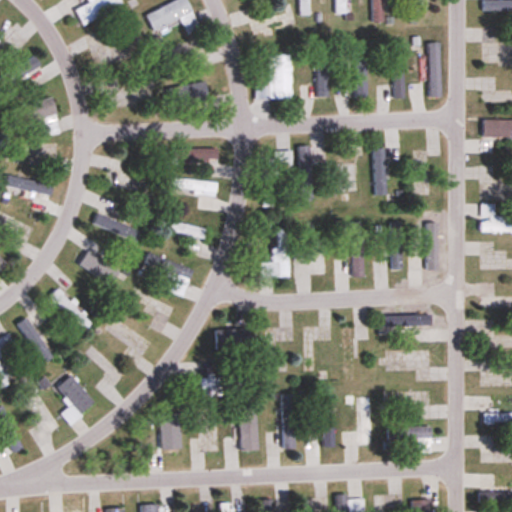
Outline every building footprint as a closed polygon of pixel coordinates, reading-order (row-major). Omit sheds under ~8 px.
[(121,8),(118,0),(95,0),(74,9),(80,24),(121,8)] [(177,0),(144,15),(152,32),(180,20),(186,34),(198,29),(185,0),(177,0)] [(297,0),(297,16),(308,16),(308,0),(297,0)] [(333,0),(334,14),(344,14),(343,0),(333,0)] [(382,23),(381,0),(369,0),(369,23),(382,23)] [(411,0),(411,14),(422,14),(422,0),(411,0)] [(427,44),(428,99),(440,98),(439,43),(427,44)] [(290,101),(290,56),(267,56),(267,87),(254,87),(254,101),(290,101)] [(0,78),(0,91),(39,67),(33,57),(0,78)] [(392,100),(402,100),(402,61),(392,61),(392,100)] [(167,88),(169,108),(206,104),(204,84),(167,88)] [(40,121),(45,138),(60,133),(50,99),(21,108),(26,125),(40,121)] [(511,120),(482,121),(482,138),(511,138),(511,120)] [(311,201),(311,147),(298,147),(298,201),(311,201)] [(173,150),(173,160),(216,160),(216,150),(173,150)] [(273,207),(273,166),(291,166),(291,151),(272,152),(272,160),(261,160),(261,207),(273,207)] [(413,152),(413,195),(429,195),(429,172),(422,172),(422,152),(413,152)] [(166,190),(214,195),(215,183),(168,178),(166,190)] [(511,233),(511,223),(505,223),(505,216),(493,216),(493,204),(479,204),(479,234),(511,233)] [(96,225),(125,238),(134,220),(104,207),(96,225)] [(168,232),(204,239),(206,229),(170,221),(168,232)] [(258,278),(287,278),(287,228),(275,228),(275,247),(271,247),(271,262),(258,262),(258,278)] [(117,277),(99,267),(103,260),(96,256),(102,246),(90,238),(74,264),(111,286),(117,277)] [(362,242),(351,242),(351,278),(362,278),(362,242)] [(162,272),(160,279),(171,282),(168,292),(182,297),(191,268),(146,254),(142,266),(162,272)] [(90,324),(56,290),(49,298),(83,331),(90,324)] [(480,309),(511,309),(511,296),(480,297),(480,309)] [(430,327),(430,315),(383,315),(383,327),(430,327)] [(16,325),(42,364),(51,358),(26,319),(16,325)] [(246,350),(246,330),(215,330),(215,350),(246,350)] [(0,374),(8,371),(0,352),(0,374)] [(56,388),(70,406),(60,414),(68,425),(93,405),(70,376),(56,388)] [(246,387),(246,377),(199,377),(199,396),(232,396),(232,387),(246,387)] [(25,395),(51,434),(60,429),(33,390),(25,395)] [(293,450),(293,395),(281,395),(281,450),(293,450)] [(360,430),(341,430),(342,446),(372,446),(371,398),(359,398),(360,430)] [(332,402),(321,402),(322,448),(333,448),(332,402)] [(0,408),(0,428),(11,454),(21,450),(2,407),(0,408)] [(237,407),(239,451),(257,451),(255,407),(237,407)] [(148,456),(179,455),(178,411),(160,411),(161,442),(148,442),(148,456)] [(511,423),(511,413),(482,414),(482,423),(511,423)] [(416,453),(430,453),(430,427),(386,428),(386,440),(416,440),(416,453)] [(0,458),(8,454),(2,443),(0,443),(0,458)] [(511,501),(511,491),(477,492),(477,502),(511,501)] [(334,511),(362,511),(362,498),(346,499),(346,495),(334,495),(334,511)] [(374,495),(374,511),(382,511),(383,495),(374,495)] [(260,500),(260,511),(272,511),(273,500),(260,500)] [(430,511),(430,501),(410,501),(410,511),(430,511)] [(309,502),(300,502),(300,511),(316,511),(316,508),(309,508),(309,502)]
